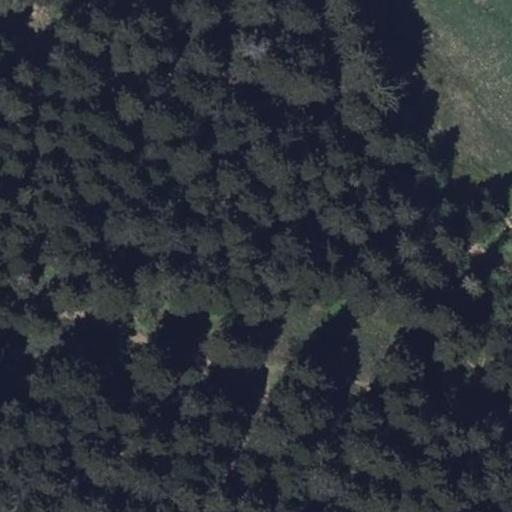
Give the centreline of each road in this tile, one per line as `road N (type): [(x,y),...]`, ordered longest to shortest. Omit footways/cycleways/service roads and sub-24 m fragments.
road 1 (track): [(511,285),(413,184),(320,120),(243,84),(172,72),(110,79),(0,130)]
road 2 (track): [(265,511),(373,379)]
